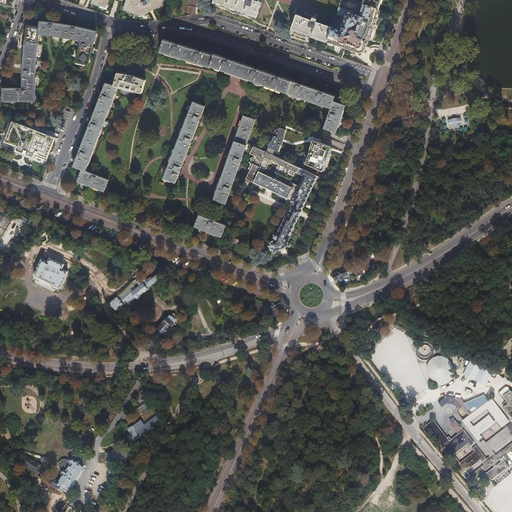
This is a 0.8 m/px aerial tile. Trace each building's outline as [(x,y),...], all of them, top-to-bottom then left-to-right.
[(126,0),(123,9),(140,15),(161,5),(162,0),(126,0)] [(213,0),(213,1),(223,5),(245,13),(257,17),(262,2),(261,2),(261,1),(259,0),(257,0),(256,0),(213,0)] [(363,0),(362,3),(378,9),(381,0),(363,0)] [(331,26),(326,41),(346,48),(345,49),(347,49),(348,50),(348,48),(355,51),(355,50),(356,52),(358,52),(360,52),(361,52),(363,51),(364,50),(365,49),(365,47),(365,46),(366,45),(371,30),(378,9),(362,3),(359,13),(357,13),(338,7),(335,15),(344,18),(340,29),(331,26)] [(308,35),(326,41),(331,26),(316,21),(316,18),(312,17),(311,19),(309,18),(296,14),(291,29),(308,35)] [(96,30),(94,30),(87,28),(76,26),(71,25),(64,24),(54,22),(40,20),(39,26),(27,25),(25,40),(24,45),(23,59),(23,65),(22,73),(23,87),(16,87),(3,87),(3,100),(35,100),(36,70),(37,55),(38,47),(40,33),(65,37),(81,40),(76,61),(88,64),(96,30)] [(168,40),(163,38),(159,51),(209,68),(209,66),(330,107),(323,127),(336,132),(338,126),(343,111),(345,104),(333,100),(335,95),(329,93),(312,87),(300,83),(286,78),(269,72),(259,69),(242,63),(230,59),(218,55),(213,53),(213,55),(207,53),(191,48),(179,43),(168,40)] [(77,181),(104,191),(108,178),(86,171),(117,84),(128,88),(140,93),(145,80),(131,75),(118,70),(116,76),(113,84),(104,81),(98,98),(88,126),(78,154),(74,166),(81,169),(77,181)] [(163,178),(175,183),(205,106),(192,101),(163,178)] [(236,174),(247,142),(255,119),(243,115),(213,199),(225,204),(236,174)] [(452,119),(448,120),(449,125),(453,125),(453,127),(459,126),(458,124),(462,123),(461,118),(457,118),(452,119)] [(49,153),(53,151),(55,145),(53,141),(55,137),(47,134),(46,136),(37,132),(29,129),(24,128),(25,125),(12,120),(3,143),(11,146),(16,148),(15,150),(33,157),(34,155),(40,158),(46,160),(49,153)] [(268,146),(278,151),(285,129),(280,127),(275,129),(271,141),(270,141),(268,146)] [(305,163),(322,170),(326,159),(331,146),(313,140),(305,163)] [(317,175),(303,169),(301,174),(304,175),(297,189),(259,171),(254,182),(291,200),(291,199),(293,200),(293,201),(291,204),(292,205),(289,212),(288,212),(286,216),(287,216),(279,234),(277,233),(276,233),(276,234),(275,235),(274,234),(273,234),(274,235),(273,237),(272,237),(272,238),(273,238),(274,239),(269,241),(270,244),(268,245),(270,250),(273,249),(274,252),(279,250),(285,247),(290,245),(288,241),(289,237),(290,237),(291,236),(289,235),(295,222),(296,222),(301,212),(304,205),(304,204),(317,175)] [(220,237),(225,224),(198,214),(193,226),(220,237)] [(4,216),(3,217),(0,222),(0,240),(12,220),(4,216)] [(362,256),(373,259),(375,253),(364,250),(362,256)] [(31,278),(58,291),(67,271),(62,269),(64,264),(50,258),(47,262),(41,259),(31,278)] [(333,275),(335,280),(337,280),(347,275),(345,269),(333,275)] [(110,302),(116,310),(124,304),(126,306),(160,278),(157,274),(156,275),(155,273),(148,279),(145,275),(138,281),(137,280),(133,283),(137,289),(125,298),(122,301),(118,296),(110,302)] [(266,306),(268,311),(279,307),(281,306),(278,300),(268,305),(266,306)] [(249,310),(258,313),(259,310),(253,308),(255,303),(251,302),(249,310)] [(173,332),(172,331),(170,329),(179,319),(173,314),(172,316),(170,315),(158,329),(167,336),(167,337),(169,337),(170,337),(171,337),(172,336),(173,335),(173,334),(173,333),(173,332)] [(146,346),(150,349),(155,342),(150,339),(146,346)] [(442,356),(437,356),(432,358),(429,361),(427,366),(427,371),(428,376),(432,380),(436,382),(436,386),(442,386),(448,383),(453,378),(450,376),(452,372),(452,367),(450,362),(447,358),(442,356)] [(421,393),(419,380),(409,381),(410,384),(405,385),(406,391),(409,391),(409,395),(421,393)] [(470,385),(473,392),(480,389),(477,382),(470,385)] [(511,399),(511,394),(506,387),(505,387),(500,391),(503,395),(501,396),(506,403),(502,407),(507,413),(511,408),(511,403),(510,401),(511,399)] [(136,406),(140,412),(149,406),(146,402),(147,401),(149,402),(151,399),(148,398),(150,395),(143,389),(139,393),(139,394),(138,396),(139,401),(140,403),(136,406)] [(437,404),(440,408),(445,403),(453,405),(457,410),(461,407),(468,416),(462,421),(477,440),(481,438),(478,435),(493,422),(488,416),(473,428),(468,422),(486,407),(501,426),(508,421),(490,398),(476,409),(473,406),(468,410),(460,401),(457,403),(454,399),(445,397),(437,404)] [(451,421),(458,430),(462,428),(453,416),(450,418),(452,420),(451,421)] [(127,430),(135,441),(142,435),(143,436),(153,429),(152,428),(161,422),(157,417),(145,425),(140,421),(127,430)] [(451,439),(449,437),(447,438),(433,420),(425,426),(449,457),(469,483),(492,465),(494,467),(486,473),(491,480),(508,467),(503,460),(505,459),(503,456),(511,449),(511,443),(496,457),(491,450),(511,433),(511,427),(510,424),(485,444),(483,441),(480,443),(490,456),(486,459),(476,446),(473,449),(475,452),(458,465),(458,460),(456,457),(451,456),(468,442),(470,445),(473,443),(463,430),(451,439)] [(105,453),(105,462),(128,461),(128,452),(123,452),(123,450),(110,451),(110,453),(105,453)] [(21,464),(37,475),(39,471),(38,470),(40,466),(37,463),(36,464),(24,456),(23,456),(22,458),(22,459),(24,460),(21,464)] [(49,484),(62,493),(63,490),(67,492),(83,467),(79,464),(80,463),(80,461),(78,461),(77,461),(73,458),(72,460),(71,460),(69,460),(68,461),(66,460),(61,461),(58,466),(59,470),(62,472),(61,473),(61,475),(63,476),(58,483),(52,479),(49,484)]
